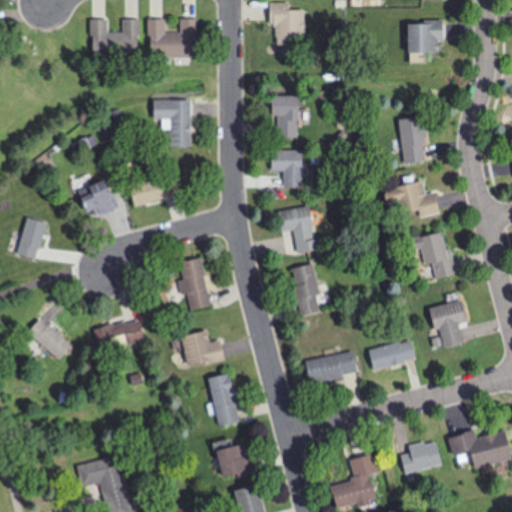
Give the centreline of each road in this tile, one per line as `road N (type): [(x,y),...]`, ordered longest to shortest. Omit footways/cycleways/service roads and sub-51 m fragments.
road 1 (residential): [(231,0),(234,221),(307,511)]
road 2 (residential): [(485,0),(486,65),(469,146),(511,328)]
road 3 (residential): [(511,375),(287,431)]
road 4 (residential): [(234,221),(144,241),(104,274)]
